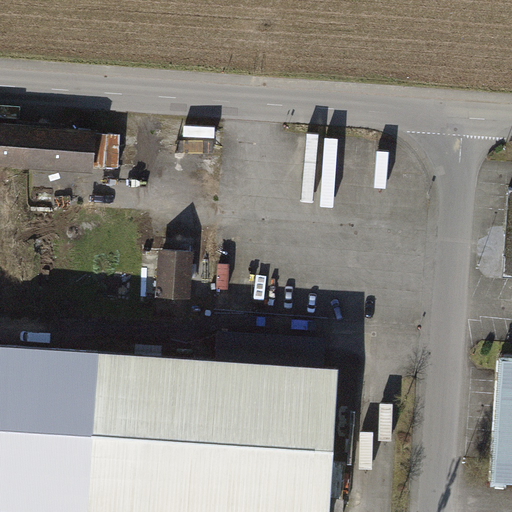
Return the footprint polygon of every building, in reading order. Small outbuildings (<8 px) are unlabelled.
[(94,129),(0,123),(0,166),(91,172),(94,129)] [(33,187),(78,188),(78,172),(34,171),(33,187)] [(511,189),(507,189),(502,276),(511,276),(511,354),(491,353),(483,486),(511,487),(511,189)] [(194,251),(154,249),(153,295),(193,296),(194,251)] [(323,511),(333,366),(0,344),(0,505),(107,511),(323,511)]
